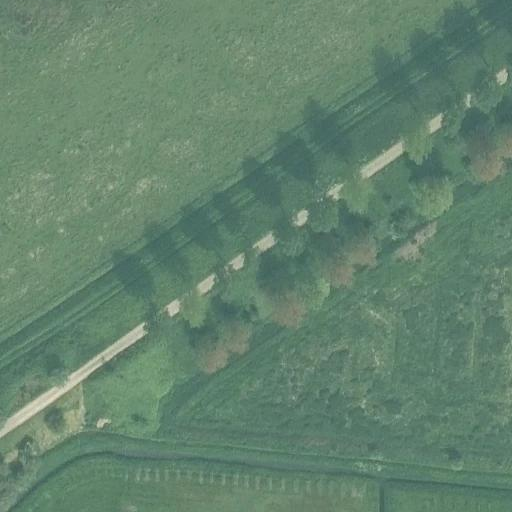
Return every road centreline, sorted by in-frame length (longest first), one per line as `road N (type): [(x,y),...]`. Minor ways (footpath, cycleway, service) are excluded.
road 1 (track): [(0,417),(511,67)]
road 2 (track): [(0,482),(77,439),(511,475)]
